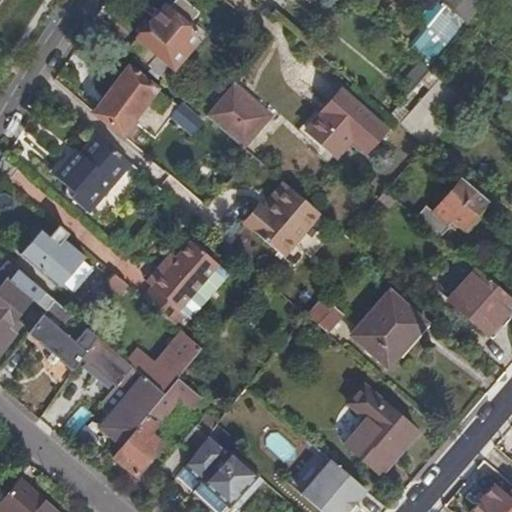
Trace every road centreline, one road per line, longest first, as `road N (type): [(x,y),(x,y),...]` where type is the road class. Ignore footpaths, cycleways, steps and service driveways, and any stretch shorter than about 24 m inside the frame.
road 1 (residential): [(114,511),(0,412)]
road 2 (residential): [(511,398),(415,511)]
road 3 (residential): [(0,120),(78,0)]
